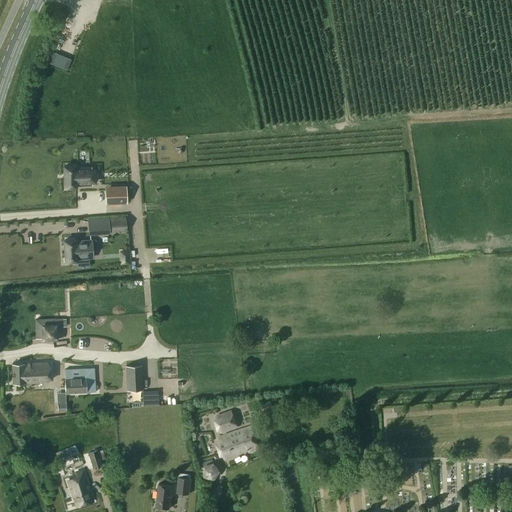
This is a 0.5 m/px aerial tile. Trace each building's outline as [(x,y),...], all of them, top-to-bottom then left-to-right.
[(60,164),(61,143),(27,142),(27,163),(60,164)] [(75,166),(64,166),(65,187),(75,187),(75,185),(92,185),(91,168),(75,168),(75,166)] [(13,191),(20,191),(20,181),(0,180),(0,205),(12,206),(13,191)] [(20,206),(43,207),(44,181),(20,180),(20,206)] [(121,189),(105,189),(106,203),(122,203),(126,203),(126,188),(121,189)] [(100,219),(88,220),(89,234),(101,233),(109,233),(108,219),(100,219)] [(75,240),(64,240),(65,261),(76,261),(76,259),(93,258),(91,241),(75,242),(75,240)] [(63,318),(35,319),(36,338),(41,338),(41,340),(58,340),(58,338),(63,338),(63,318)] [(46,362),(24,364),(12,364),(13,383),(24,383),(48,382),(48,380),(52,380),(51,367),(48,367),(46,362)] [(141,366),(126,366),(127,384),(128,390),(136,389),(143,389),(141,366)] [(94,368),(64,369),(65,394),(86,393),(86,392),(96,392),(94,368)] [(220,412),(221,414),(216,416),(222,433),(237,427),(231,411),(229,412),(228,409),(220,412)] [(258,449),(251,426),(218,437),(225,459),(248,451),(248,452),(258,449)] [(76,445),(55,453),(59,461),(79,453),(76,445)] [(88,453),(93,470),(103,467),(97,450),(88,453)] [(200,463),(200,475),(204,475),(204,477),(215,480),(221,471),(214,462),(213,463),(212,459),(200,463)] [(68,482),(70,488),(76,506),(92,501),(83,471),(76,473),(78,478),(68,482)] [(178,477),(177,488),(176,494),(189,495),(191,478),(191,475),(179,473),(178,477)] [(159,484),(158,488),(156,508),(169,509),(172,485),(159,484)]
